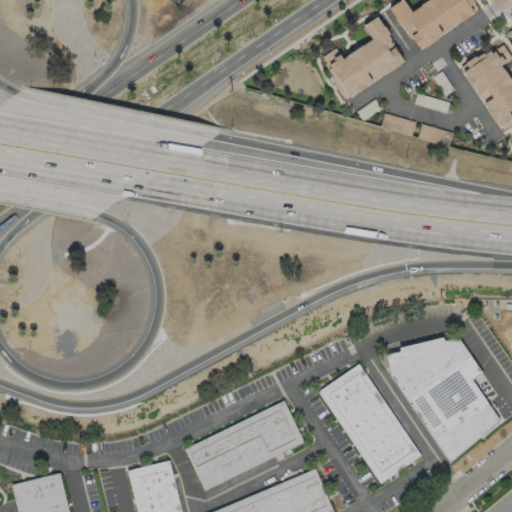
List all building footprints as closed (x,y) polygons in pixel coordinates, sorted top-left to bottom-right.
[(413,44),(383,2),(385,0),(404,0),(406,3),(410,0),(472,0),(473,1),(413,44)] [(402,59),(398,62),(400,64),(386,73),(385,71),(366,84),(366,85),(353,94),(353,93),(349,96),(348,95),(343,98),(329,76),(331,75),(327,69),(328,68),(320,56),(334,47),(342,58),(345,56),(345,55),(361,44),(362,45),(372,39),(362,25),(376,16),(383,26),(384,25),(389,33),(388,34),(391,39),(389,40),(402,59)] [(511,123),(503,129),(500,124),(499,125),(496,121),(494,122),(485,109),(487,107),(474,88),(473,89),(464,76),(465,75),(459,66),(464,62),(474,55),(475,56),(482,52),(483,53),(501,42),(511,57),(500,65),(502,68),(511,82),(511,123)] [(414,122),(383,112),(379,126),(410,136),(414,122)] [(451,132),(420,123),(416,137),(447,147),(451,132)] [(386,354),(389,374),(449,462),(498,418),(469,378),(481,370),(457,336),(386,354)] [(317,392),(381,483),(421,454),(359,363),(317,392)] [(183,448),(284,400),(305,442),(205,491),(183,448)] [(137,511),(127,470),(170,461),(182,511),(137,511)] [(213,511),(316,467),(333,510),(328,511),(213,511)] [(16,511),(10,483),(60,472),(69,511),(16,511)]
